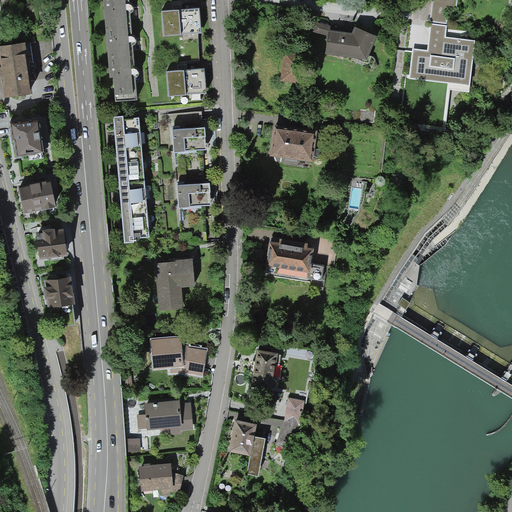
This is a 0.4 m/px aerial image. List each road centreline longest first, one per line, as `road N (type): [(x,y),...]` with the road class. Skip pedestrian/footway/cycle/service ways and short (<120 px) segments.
road 1 (residential): [(222,0),(229,315),(191,511)]
road 2 (primary): [(67,0),(104,387),(105,511)]
road 3 (residential): [(57,511),(48,383),(0,192)]
